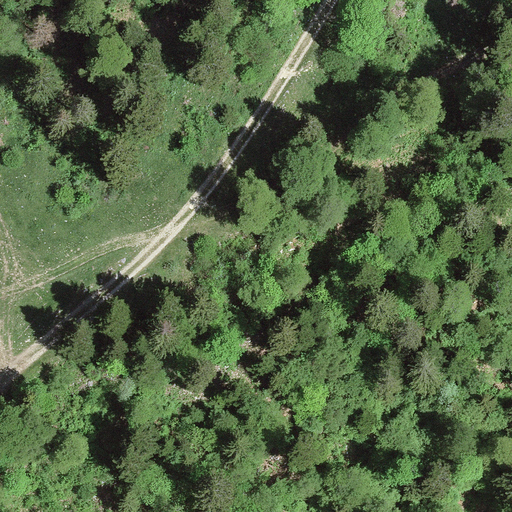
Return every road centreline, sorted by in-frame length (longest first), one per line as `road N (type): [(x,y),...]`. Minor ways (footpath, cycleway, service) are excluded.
road 1 (track): [(0,299),(163,244),(255,200),(434,79),(511,41)]
road 2 (track): [(0,392),(163,244),(331,0)]
